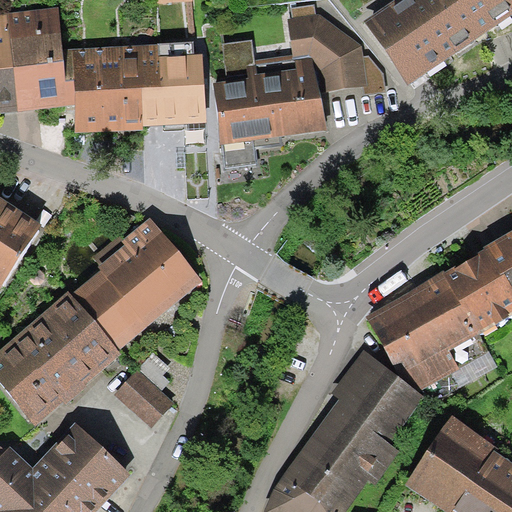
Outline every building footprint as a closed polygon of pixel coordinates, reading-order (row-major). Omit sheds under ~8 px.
[(511,0),(400,0),(365,24),(409,89),(511,19),(511,0)] [(222,45),(228,83),(214,84),(226,169),(257,165),(254,140),(324,130),(319,92),(366,86),(367,94),(385,92),(383,76),(369,58),(365,58),(364,48),(319,16),(317,16),(315,6),(292,9),(294,20),(287,21),(292,55),(256,60),(253,40),(222,45)] [(64,12),(8,17),(17,112),(72,107),(68,57),(64,12)] [(0,113),(17,112),(8,17),(0,17),(0,113)] [(158,40),(159,48),(163,92),(139,94),(142,133),(212,126),(204,36),(158,40)] [(163,92),(159,48),(68,57),(72,107),(75,139),(142,133),(139,94),(163,92)] [(0,296),(44,230),(0,201),(0,296)] [(203,283),(152,222),(123,244),(126,250),(98,270),(101,277),(70,297),(117,356),(203,283)] [(511,236),(486,251),(488,254),(511,296),(511,236)] [(511,296),(488,254),(442,280),(476,340),(511,320),(511,296)] [(442,280),(367,321),(391,365),(400,360),(418,393),(458,371),(449,355),(476,340),(442,280)] [(117,356),(70,297),(0,353),(0,384),(36,431),(117,356)] [(425,402),(362,354),(330,397),(341,405),(278,488),(270,511),(345,511),(368,483),(375,489),(401,455),(390,447),(425,402)] [(136,373),(113,398),(150,433),(172,407),(136,373)] [(511,511),(511,461),(452,419),(407,486),(444,511),(511,511)] [(32,470),(10,453),(0,462),(0,511),(99,511),(130,477),(76,425),(32,470)]
